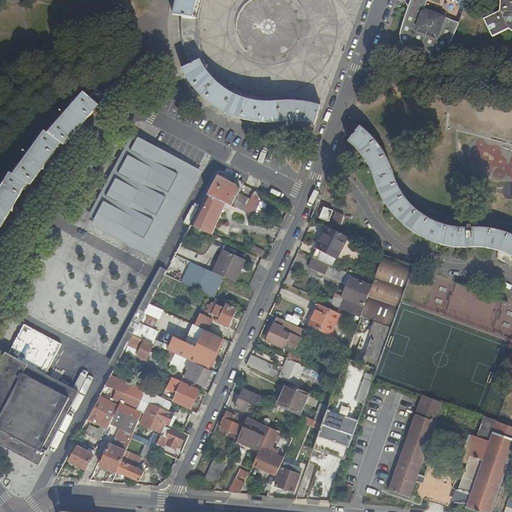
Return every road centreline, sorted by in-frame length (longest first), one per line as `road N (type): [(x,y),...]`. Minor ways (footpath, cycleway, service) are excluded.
road 1 (residential): [(0,301),(99,135),(134,115),(149,114),(310,192)]
road 2 (residential): [(310,192),(172,502)]
road 3 (residential): [(511,281),(421,259),(397,245),(338,169),(322,160)]
road 4 (residential): [(322,160),(382,0)]
road 5 (residential): [(172,502),(59,491),(21,511)]
